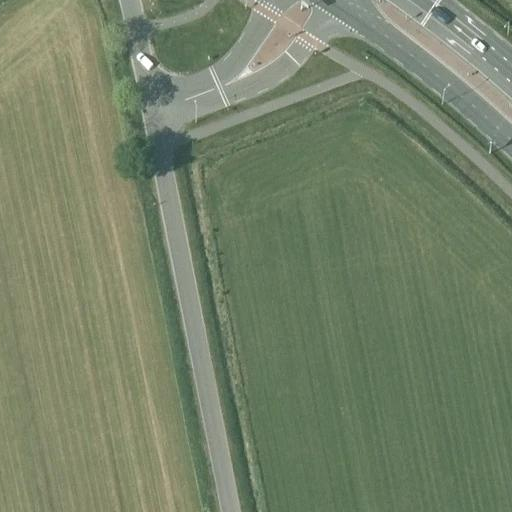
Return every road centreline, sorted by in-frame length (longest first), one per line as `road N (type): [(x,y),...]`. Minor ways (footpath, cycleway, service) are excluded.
road 1 (unclassified): [(231,511),(152,108)]
road 2 (primary): [(332,3),(428,69),(511,141)]
road 3 (unclassified): [(224,87),(291,60),(332,3)]
road 4 (primary): [(511,77),(420,0)]
